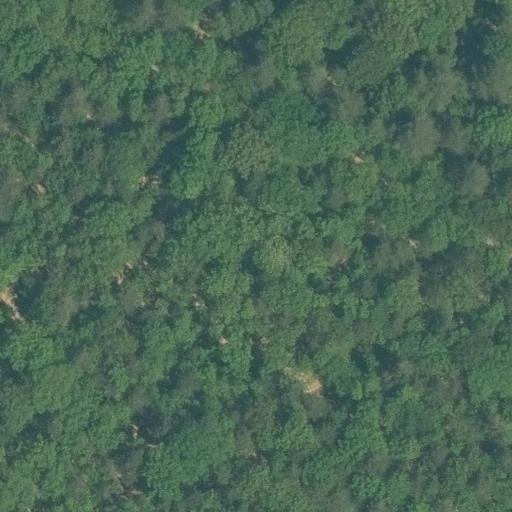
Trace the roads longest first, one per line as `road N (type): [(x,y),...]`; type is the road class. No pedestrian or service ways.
road 1 (track): [(116,511),(96,460),(37,412),(11,328),(11,270),(44,147),(20,20)]
road 2 (track): [(311,148),(20,20)]
road 3 (track): [(388,194),(511,265)]
